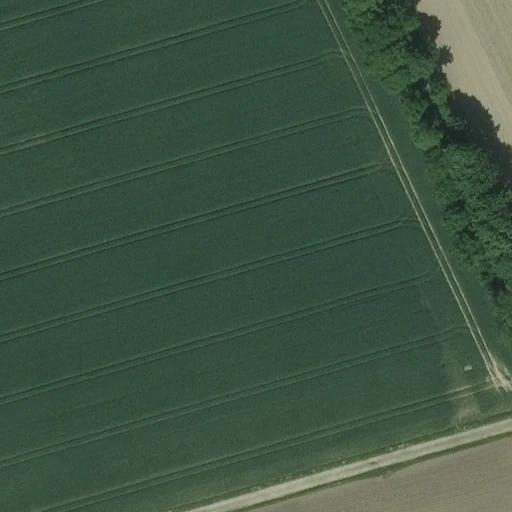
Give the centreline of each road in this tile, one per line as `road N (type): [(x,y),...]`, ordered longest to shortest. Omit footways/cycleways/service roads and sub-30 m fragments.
road 1 (unclassified): [(511,281),(381,0)]
road 2 (track): [(511,426),(214,511)]
